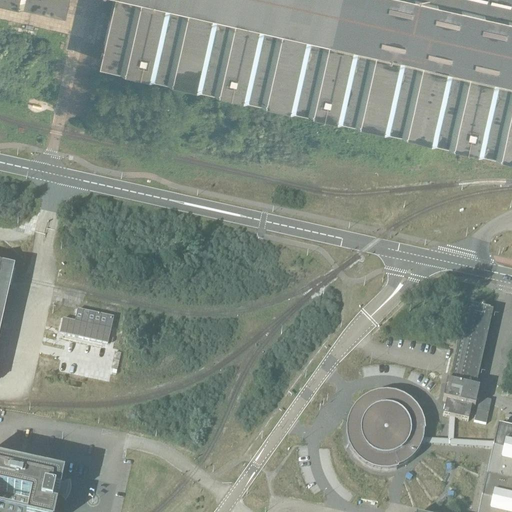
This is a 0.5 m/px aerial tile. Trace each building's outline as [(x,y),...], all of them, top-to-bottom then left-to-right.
[(511,0),(27,0),(52,5),(56,6),(64,8),(64,5),(64,4),(65,0),(112,0),(111,8),(110,10),(109,16),(108,16),(108,17),(106,27),(105,27),(105,28),(106,28),(103,38),(103,39),(104,39),(99,60),(102,61),(123,65),(125,66),(146,71),(148,71),(170,76),(172,76),(193,81),(195,82),(217,86),(218,87),(240,92),(242,92),(264,97),(265,97),(287,102),(289,103),(302,105),(310,107),(312,108),(313,108),(312,112),(321,114),(322,110),(334,113),(336,113),(357,118),(359,118),(376,122),(381,123),(383,124),(404,128),(406,129),(427,134),(429,134),(451,139),(453,139),(474,144),(476,145),(498,149),(500,150),(511,152),(511,0)] [(0,329),(2,320),(4,312),(11,278),(12,276),(13,271),(0,267),(0,329)] [(442,416),(449,418),(454,419),(468,422),(471,408),(474,409),(476,401),(476,399),(478,390),(475,390),(492,312),(467,306),(450,384),(446,383),(442,401),(446,402),(442,416)] [(62,320),(59,334),(107,345),(113,318),(77,310),(74,322),(62,320)] [(93,355),(63,349),(61,361),(49,358),(46,370),(88,379),(93,355)] [(350,429),(350,430),(350,431),(350,436),(350,438),(350,439),(352,445),(352,446),(354,451),(355,452),(356,453),(359,457),(360,458),(360,459),(361,459),(366,463),(367,463),(372,466),(373,466),(374,466),(380,468),(381,468),(384,468),(388,468),(389,468),(391,467),(394,467),(395,467),(396,470),(401,468),(406,465),(410,461),(414,458),(417,454),(420,449),(421,444),(484,448),(492,448),(493,444),(492,444),(488,443),(452,441),(454,419),(449,418),(448,441),(425,439),(423,439),(423,434),(423,432),(419,432),(419,426),(418,425),(416,418),(412,412),(412,411),(407,406),(406,406),(401,402),(400,402),(394,399),(393,399),(386,398),(385,398),(378,399),(377,399),(371,401),(370,401),(369,402),(364,405),(361,408),(359,410),(358,410),(359,412),(361,414),(358,417),(356,416),(356,417),(354,416),(354,417),(352,421),(351,423),(351,424),(351,425),(350,429)] [(491,401),(490,401),(479,398),(478,399),(476,399),(476,401),(478,401),(473,422),(477,423),(485,425),(489,407),(491,401)] [(494,441),(493,444),(492,448),(478,511),(511,511),(511,431),(497,429),(494,441)] [(0,511),(27,511),(29,506),(51,511),(55,491),(55,487),(56,487),(57,484),(50,482),(50,479),(0,468),(0,511)]
